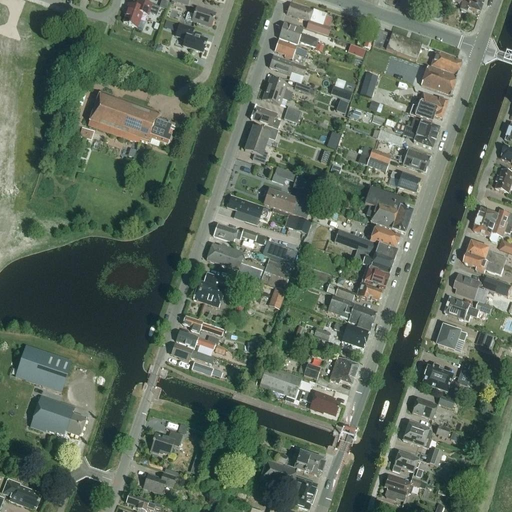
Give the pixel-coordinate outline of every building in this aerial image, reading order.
[(187,8),(190,0),(188,0),(171,0),(171,3),(187,8)] [(445,0),(452,2),(453,1),(462,5),(459,11),(467,14),(468,11),(479,15),(484,0),(445,0)] [(160,9),(138,1),(136,8),(130,6),(123,24),(137,30),(142,31),(144,25),(140,23),(142,15),(148,17),(149,15),(156,18),(160,9)] [(322,28),(326,16),(313,11),(312,13),(290,6),(286,16),(309,23),(322,28)] [(196,9),(193,17),(187,15),(185,21),(210,29),(213,22),(215,16),(196,9)] [(202,55),(207,42),(192,37),(194,31),(179,26),(175,39),(185,42),(182,49),(202,55)] [(284,26),(281,34),(316,45),(318,42),(315,41),(315,40),(308,38),(301,36),(302,32),(284,26)] [(320,35),(321,30),(308,26),(306,31),(320,35)] [(391,36),(391,37),(377,32),(372,48),(416,64),(422,48),(391,36)] [(315,50),(316,45),(281,34),(278,41),(297,47),(298,44),(315,50)] [(291,64),(302,68),(307,54),(278,44),(275,54),(284,58),(284,59),(292,62),(291,64)] [(6,57),(1,70),(9,73),(11,67),(38,77),(43,60),(16,51),(13,60),(6,57)] [(362,65),(365,53),(357,52),(355,64),(362,65)] [(462,64),(435,54),(430,68),(457,78),(462,64)] [(289,79),(290,75),(303,79),(306,70),(293,66),(273,59),(269,70),(279,74),(279,76),(289,79)] [(450,98),(457,79),(427,69),(420,88),(450,98)] [(371,101),(378,79),(365,76),(359,97),(371,101)] [(266,91),(291,100),(292,95),(285,92),(287,86),(269,81),(266,91)] [(308,96),(310,90),(296,85),(294,91),(308,96)] [(352,95),(333,88),(330,96),(349,103),(352,95)] [(289,104),(291,100),(266,91),(262,102),(280,108),(282,102),(289,104)] [(167,146),(170,145),(172,140),(170,138),(170,137),(174,128),(158,123),(160,115),(100,93),(88,127),(132,143),(133,143),(139,145),(139,143),(149,146),(151,142),(167,148),(167,146)] [(442,122),(448,104),(422,95),(417,109),(413,107),(410,116),(432,124),(434,119),(442,122)] [(271,130),(276,132),(281,117),(255,109),(250,122),(272,129),(271,130)] [(288,110),(286,116),(299,120),(301,114),(288,110)] [(358,122),(360,115),(354,113),(351,120),(358,122)] [(297,126),(299,120),(286,116),(284,121),(297,126)] [(386,121),(374,117),(372,124),(384,128),(386,121)] [(413,131),(436,139),(439,130),(413,121),(411,128),(414,129),(413,131)] [(414,129),(411,128),(410,130),(406,128),(390,123),(389,128),(394,130),(396,133),(403,136),(403,138),(414,142),(413,145),(432,151),(436,139),(413,131),(414,129)] [(278,132),(276,132),(271,130),(264,127),(262,133),(253,129),(248,141),(265,147),(268,140),(275,143),(278,132)] [(91,143),(94,133),(82,129),(78,138),(91,143)] [(380,133),(377,140),(400,149),(402,142),(380,133)] [(265,147),(248,141),(244,153),(254,156),(252,162),(264,166),(266,160),(268,155),(263,154),(265,147)] [(362,157),(388,166),(391,159),(364,149),(363,152),(359,150),(358,154),(362,156),(362,157)] [(511,151),(504,149),(502,156),(503,157),(501,161),(511,165),(511,166),(511,167),(511,166),(511,151)] [(430,160),(406,151),(403,159),(400,158),(398,164),(403,165),(402,167),(425,175),(430,160)] [(321,162),(327,165),(331,154),(324,152),(321,162)] [(385,175),(388,166),(362,157),(358,165),(385,175)] [(274,178),(285,182),(288,174),(276,170),(274,178)] [(511,175),(502,172),(495,191),(508,196),(510,190),(511,190),(511,175)] [(415,196),(420,183),(401,176),(401,177),(392,174),(390,179),(390,180),(388,187),(415,196)] [(306,221),(318,186),(296,179),(293,189),(297,191),(293,200),(270,192),(265,207),(290,216),(306,221)] [(370,219),(369,225),(404,236),(413,213),(403,210),(406,203),(369,190),(363,207),(368,209),(365,218),(370,219)] [(0,206),(8,209),(11,201),(0,196),(0,206)] [(259,221),(263,210),(231,199),(227,210),(259,221)] [(482,211),(478,221),(498,228),(499,223),(507,226),(511,232),(511,230),(511,218),(510,218),(511,216),(500,212),(499,217),(482,211)] [(311,225),(298,220),(293,232),(307,237),(311,225)] [(511,233),(511,232),(507,226),(499,223),(498,228),(478,221),(474,233),(491,239),(490,242),(491,244),(496,245),(498,239),(500,240),(502,233),(509,236),(510,233),(511,233)] [(242,235),(237,233),(217,227),(213,239),(233,245),(234,241),(240,243),(241,239),(255,244),(254,245),(263,248),(266,239),(243,232),(242,235)] [(374,230),(370,244),(394,253),(399,239),(374,230)] [(397,254),(394,253),(370,244),(338,233),(334,244),(357,253),(353,263),(378,272),(389,277),(397,254)] [(511,246),(502,243),(499,252),(511,256),(511,246)] [(267,244),(262,256),(283,263),(287,251),(267,244)] [(468,257),(502,269),(504,270),(507,260),(492,255),(492,252),(489,251),(490,251),(472,244),(468,257)] [(218,249),(212,247),(206,262),(237,273),(236,277),(242,280),(245,273),(249,275),(248,278),(250,278),(249,281),(258,285),(264,270),(242,262),(244,256),(219,247),(218,249)] [(315,249),(306,247),(302,259),(312,262),(315,249)] [(291,249),(289,260),(296,261),(298,250),(291,249)] [(499,278),(502,269),(468,257),(464,266),(477,271),(477,272),(477,274),(484,276),(485,273),(499,278)] [(274,290),(284,293),(292,269),(268,261),(260,285),(274,290)] [(384,292),(389,278),(366,270),(361,284),(384,292)] [(227,293),(230,283),(207,276),(204,286),(199,284),(193,302),(218,310),(224,292),(227,293)] [(477,292),(480,284),(458,276),(453,291),(457,292),(456,295),(474,301),(475,298),(480,299),(482,294),(477,292)] [(511,286),(485,277),(481,289),(509,298),(511,288),(511,286)] [(378,303),(381,294),(361,286),(356,299),(370,304),(371,301),(378,303)] [(352,304),(355,295),(337,289),(334,298),(352,304)] [(285,293),(284,293),(274,290),(268,309),(279,312),(285,293)] [(332,298),(328,312),(327,314),(338,317),(348,321),(348,324),(357,327),(356,329),(370,334),(377,315),(352,306),(350,304),(332,298)] [(478,304),(476,311),(469,309),(470,307),(450,300),(444,315),(468,324),(470,318),(476,320),(479,312),(489,316),(492,309),(478,304)] [(221,338),(223,332),(202,325),(203,325),(185,319),(183,327),(192,330),(191,334),(199,336),(200,331),(221,338)] [(347,329),(338,326),(335,325),(335,323),(330,322),(328,329),(336,332),(345,335),(342,344),(363,352),(369,335),(348,327),(347,329)] [(464,343),(466,336),(444,328),(441,337),(439,337),(436,344),(438,345),(438,347),(454,352),(458,341),(464,343)] [(327,343),(330,336),(316,331),(313,338),(327,343)] [(213,352),(215,346),(179,334),(176,344),(188,348),(187,349),(195,351),(196,346),(213,352)] [(493,340),(480,335),(476,347),(489,351),(493,340)] [(188,365),(190,360),(211,367),(213,361),(175,347),(171,358),(179,360),(180,362),(188,365)] [(71,363),(25,348),(15,379),(61,395),(71,363)] [(224,357),(226,351),(217,348),(215,354),(224,357)] [(325,356),(313,352),(310,358),(323,362),(325,356)] [(337,359),(329,383),(338,386),(339,383),(351,387),(358,367),(337,359)] [(210,380),(212,372),(193,366),(191,374),(210,380)] [(320,370),(307,366),(303,378),(316,382),(320,370)] [(446,395),(452,377),(438,372),(439,368),(433,366),(432,371),(427,369),(425,370),(423,375),(424,378),(421,387),(446,395)] [(294,401),(301,381),(266,368),(259,389),(294,401)] [(474,390),(479,375),(461,369),(456,383),(474,390)] [(332,404),(333,401),(315,395),(310,410),(316,412),(315,413),(322,416),(323,415),(335,419),(339,406),(332,404)] [(86,422),(72,417),(74,410),(41,398),(30,430),(46,435),(46,434),(54,436),(55,435),(64,439),(65,435),(80,440),(86,422)] [(454,404),(440,398),(437,406),(451,412),(454,404)] [(432,422),(436,408),(416,401),(412,415),(432,422)] [(409,424),(405,433),(431,442),(431,441),(430,440),(432,435),(430,432),(409,424)] [(450,432),(438,428),(436,436),(447,439),(450,432)] [(179,449),(183,437),(170,433),(168,441),(154,436),(152,444),(153,445),(150,453),(158,456),(159,454),(169,457),(173,447),(179,449)] [(431,442),(405,433),(402,443),(428,452),(431,442)] [(54,441),(48,439),(45,447),(51,449),(54,441)] [(290,445),(282,442),(280,448),(288,451),(290,445)] [(430,450),(427,458),(439,462),(442,454),(430,450)] [(269,453),(267,462),(284,468),(287,458),(269,453)] [(294,470),(298,472),(318,479),(321,476),(324,466),(324,462),(300,453),(294,470)] [(401,471),(413,475),(418,461),(398,454),(392,473),(399,476),(401,471)] [(425,465),(437,469),(439,462),(427,458),(425,465)] [(295,480),(298,472),(294,470),(294,471),(284,468),(267,462),(260,481),(293,492),(288,505),(305,511),(308,511),(317,488),(295,480)] [(473,477),(466,475),(463,482),(470,485),(473,477)] [(173,490),(177,480),(164,476),(162,482),(148,477),(143,491),(161,497),(165,487),(173,490)] [(388,476),(388,478),(384,490),(387,491),(384,498),(387,500),(391,502),(392,501),(394,502),(395,501),(403,504),(406,495),(410,496),(413,488),(424,492),(426,486),(411,480),(410,484),(388,476)] [(12,495),(9,503),(31,511),(32,511),(34,510),(36,511),(40,500),(38,499),(39,496),(19,488),(20,486),(8,481),(4,492),(12,495)] [(164,511),(166,507),(162,506),(154,504),(153,506),(129,498),(126,506),(138,509),(137,511),(146,511),(147,510),(150,511),(151,511),(153,509),(160,511),(161,511),(164,511)]
